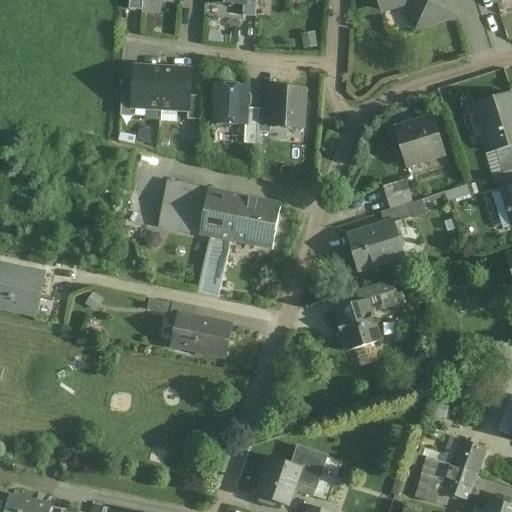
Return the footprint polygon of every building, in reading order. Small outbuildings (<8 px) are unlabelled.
[(129,0),(129,10),(142,11),(142,0),(129,0)] [(256,0),(244,0),(244,5),(243,5),(242,17),(255,18),(256,0)] [(378,0),(380,5),(396,0),(404,0),(416,29),(420,28),(454,17),(448,0),(378,0)] [(163,69),(135,68),(134,93),(133,108),(134,108),(161,110),(163,69)] [(191,71),(163,69),(161,110),(187,111),(188,112),(189,97),(191,71)] [(247,88),(214,87),(213,124),(245,125),(246,125),(247,109),(247,88)] [(305,91),(271,89),(270,110),(269,127),(271,127),(302,128),(305,91)] [(134,93),(122,93),(120,116),(133,117),(134,108),(133,108),(134,93)] [(511,98),(511,94),(476,105),(478,111),(491,153),(497,151),(511,146),(511,98)] [(201,97),(189,97),(188,112),(187,111),(187,121),(200,121),(201,97)] [(258,109),(247,109),(246,125),(245,125),(244,145),(257,145),(258,133),(258,109)] [(270,110),(258,109),(258,133),(270,134),(271,127),(269,127),(270,110)] [(432,118),(394,130),(406,167),(444,155),(432,118)] [(511,170),(511,146),(497,151),(504,173),(511,170)] [(504,173),(497,151),(491,153),(485,154),(493,178),(503,175),(502,174),(504,173)] [(511,170),(504,173),(502,174),(503,175),(507,187),(511,185),(511,170)] [(502,189),(507,187),(503,175),(493,178),(497,190),(502,189)] [(405,181),(383,188),(390,211),(405,206),(412,204),(405,181)] [(209,190),(168,182),(159,227),(200,235),(209,190)] [(511,185),(507,187),(502,189),(506,200),(511,220),(511,185)] [(209,190),(200,235),(213,238),(230,241),(259,247),(273,250),(282,204),(209,190)] [(390,211),(380,213),(384,226),(392,223),(393,224),(409,219),(405,206),(390,211)] [(384,226),(348,237),(359,271),(368,268),(368,269),(403,258),(393,224),(392,223),(384,226)] [(230,241),(213,238),(212,243),(210,243),(198,294),(218,298),(229,254),(230,247),(228,247),(230,241)] [(259,247),(230,241),(228,247),(230,247),(229,254),(257,259),(259,247)] [(42,279),(16,274),(17,269),(0,265),(0,308),(35,316),(42,279)] [(391,281),(377,285),(385,310),(399,306),(391,281)] [(173,304),(150,299),(148,310),(170,315),(173,304)] [(366,301),(337,311),(344,333),(340,334),(346,353),(379,342),(366,301)] [(230,326),(180,316),(174,347),(224,357),(230,326)] [(440,405),(430,402),(425,418),(434,421),(440,405)] [(459,439),(447,435),(438,462),(449,466),(459,439)] [(487,450),(459,439),(449,466),(478,476),(487,450)] [(326,458),(298,448),(292,465),(301,468),(296,484),(308,489),(310,485),(316,487),(326,458)] [(292,465),(272,458),(258,497),(260,498),(261,498),(282,505),(288,507),(296,484),(301,468),(292,465)] [(438,462),(427,458),(413,496),(435,504),(440,491),(449,466),(438,462)] [(478,476),(449,466),(440,491),(469,501),(478,476)] [(49,511),(51,507),(9,498),(8,503),(6,511),(49,511)] [(261,498),(260,498),(258,503),(280,511),(282,505),(261,498)] [(511,511),(511,506),(490,499),(485,511),(511,511)] [(6,511),(8,503),(0,501),(0,511),(6,511)]
